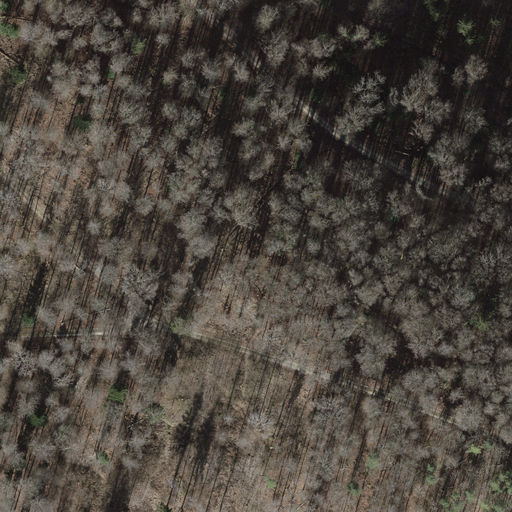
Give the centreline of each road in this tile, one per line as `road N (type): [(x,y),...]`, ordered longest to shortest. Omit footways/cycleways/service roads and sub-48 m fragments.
road 1 (track): [(0,334),(150,326),(200,335),(511,443)]
road 2 (track): [(192,0),(343,136),(410,177),(511,213)]
road 3 (track): [(150,326),(0,173)]
road 4 (track): [(511,90),(347,0)]
